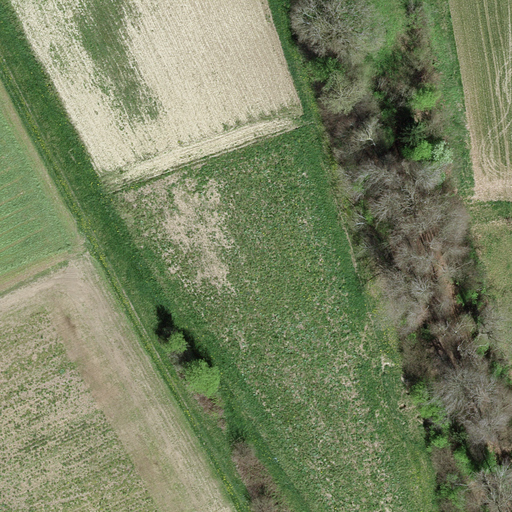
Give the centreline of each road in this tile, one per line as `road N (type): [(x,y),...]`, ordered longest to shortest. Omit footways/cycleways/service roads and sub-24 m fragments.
road 1 (track): [(0,42),(144,339),(244,511)]
road 2 (track): [(431,0),(456,198),(511,200)]
